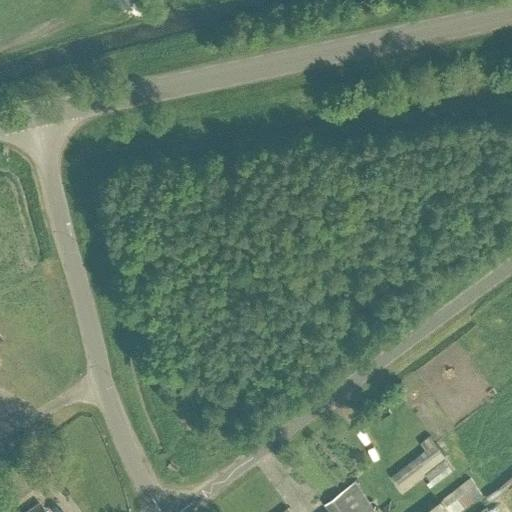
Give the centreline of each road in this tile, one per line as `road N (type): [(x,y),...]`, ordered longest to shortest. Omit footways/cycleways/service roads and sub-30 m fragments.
road 1 (tertiary): [(32,113),(511,8)]
road 2 (unclassified): [(174,511),(511,260)]
road 3 (unclassified): [(158,511),(108,396),(32,113)]
